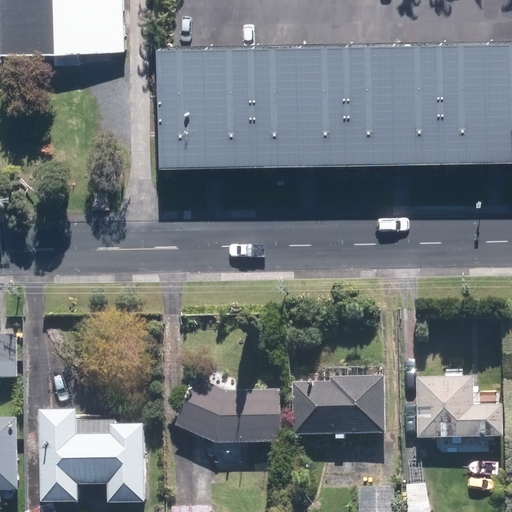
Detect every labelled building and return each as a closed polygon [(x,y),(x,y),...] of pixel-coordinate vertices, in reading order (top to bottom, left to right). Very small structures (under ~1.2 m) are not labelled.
[(0,0),(0,60),(122,53),(119,0),(0,0)] [(511,46),(161,52),(163,168),(511,162),(511,46)] [(20,333),(0,333),(0,374),(22,374),(20,333)] [(182,423),(223,442),(288,440),(286,389),(233,391),(204,377),(182,423)] [(424,378),(426,437),(510,435),(509,404),(481,404),(480,377),(424,378)] [(300,383),(301,433),(392,431),(391,378),(341,379),(341,382),(300,383)] [(89,409),(53,410),(55,499),(91,498),(91,483),(119,482),(120,500),(156,499),(155,422),(123,422),(123,420),(89,421),(89,409)] [(0,486),(22,485),(20,419),(0,419),(0,486)] [(397,511),(400,486),(365,483),(363,511),(397,511)] [(62,511),(59,502),(32,511),(62,511)]
